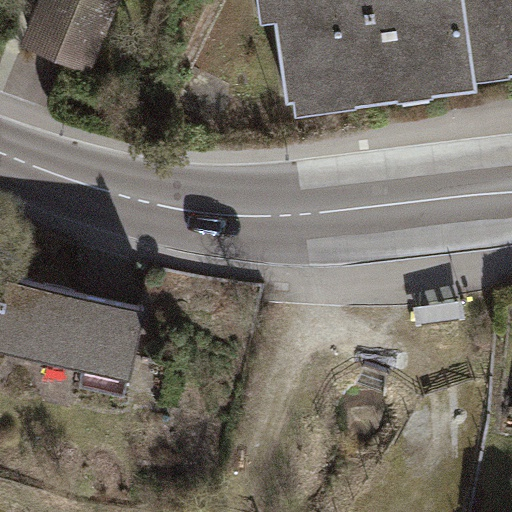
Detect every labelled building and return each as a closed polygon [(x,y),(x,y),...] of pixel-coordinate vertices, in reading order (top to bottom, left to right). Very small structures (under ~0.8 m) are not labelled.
[(126,4),(115,0),(46,0),(33,31),(103,60),(126,4)] [(260,0),(264,30),(278,28),(289,107),(298,106),(300,121),(359,113),(358,109),(402,103),(403,113),(437,109),(436,98),(479,93),(466,0),(260,0)] [(511,0),(466,0),(479,93),(511,88),(511,85),(511,78),(511,0)] [(146,310),(23,282),(25,279),(0,268),(0,352),(87,372),(83,390),(126,400),(146,310)] [(464,298),(415,304),(418,322),(466,316),(464,298)]
